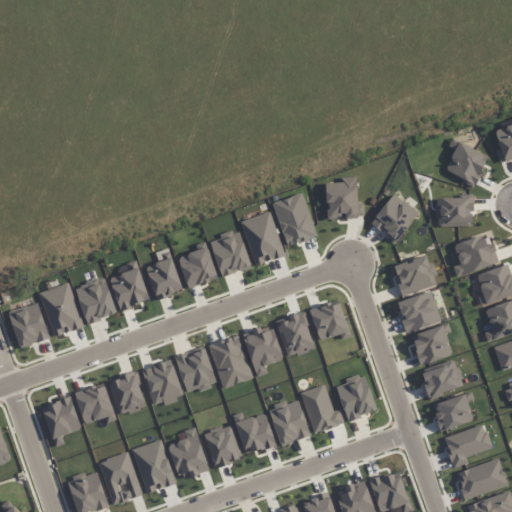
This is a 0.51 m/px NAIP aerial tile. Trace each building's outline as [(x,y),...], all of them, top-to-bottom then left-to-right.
[(499,163),(511,159),(511,125),(495,131),(500,149),(495,150),(499,163)] [(489,158),(452,138),(448,147),(455,151),(445,169),(463,179),(462,181),(473,187),(489,158)] [(325,183),(340,182),(340,177),(356,177),(357,204),(363,204),(363,216),(358,216),(358,217),(356,217),(356,218),(353,218),(353,219),(349,219),(349,218),(344,219),(344,217),(341,217),(336,218),(336,219),(333,219),(334,220),(329,220),(326,220),(326,210),(328,209),(328,203),(326,203),(325,183)] [(272,204),(301,194),(315,235),(309,237),(310,239),(299,242),(286,246),(285,245),(286,245),(272,204)] [(371,224),(396,243),(419,213),(393,194),(371,224)] [(436,227),(474,226),(474,197),(436,198),(436,227)] [(240,222),(269,211),(276,229),(277,228),(278,233),(277,233),(285,256),(273,260),(273,259),(256,266),(253,259),(253,258),(246,237),(245,235),(240,222)] [(211,246),(211,242),(220,238),(219,235),(232,230),(233,232),(239,232),(251,265),(250,266),(251,267),(240,271),(240,269),(234,271),(234,273),(222,277),(219,271),(213,254),(213,253),(211,246)] [(456,278),(499,262),(488,233),(453,246),(460,264),(452,267),(456,278)] [(178,261),(180,257),(186,255),(187,256),(187,255),(188,253),(204,248),(207,249),(218,279),(211,282),(211,283),(199,287),(199,286),(187,290),(179,266),(180,266),(178,261)] [(436,285),(433,276),(437,275),(434,264),(429,266),(426,256),(392,266),(402,296),(436,285)] [(146,267),(156,300),(183,291),(172,258),(146,267)] [(120,310),(149,301),(137,261),(116,268),(118,276),(110,278),(120,310)] [(481,306),(511,295),(511,276),(508,265),(476,275),(482,296),(478,297),(481,306)] [(87,324),(117,314),(104,277),(75,287),(87,324)] [(39,293),(54,337),(83,327),(69,283),(39,293)] [(396,302),(405,333),(441,322),(432,292),(396,302)] [(491,331),(484,333),(487,342),(511,334),(511,300),(485,309),(491,331)] [(309,310),(321,305),(322,307),(322,306),(322,305),(330,302),(332,307),(339,304),(350,336),(342,339),(340,333),(322,339),(319,339),(309,310)] [(49,340),(39,303),(9,311),(19,348),(49,340)] [(275,321),(301,312),(314,348),(308,350),(308,351),(296,355),(296,353),(289,356),(286,354),(285,350),(285,347),(280,333),(279,334),(275,321)] [(454,355),(444,325),(411,335),(420,366),(454,355)] [(242,334),(252,331),(251,330),(260,327),(262,334),(273,330),(282,357),(280,361),(273,362),(272,364),(264,367),(266,373),(257,376),(244,340),(242,334)] [(222,389),(252,378),(246,358),(245,358),(237,335),(231,337),(226,339),(226,338),(213,342),(213,343),(210,344),(209,346),(216,365),(216,370),(222,389)] [(511,367),(511,340),(493,347),(502,371),(511,367)] [(174,357),(185,353),(187,358),(193,356),(193,354),(198,352),(198,351),(205,349),(216,382),(211,384),(212,388),(199,393),(198,390),(186,394),(174,357)] [(183,397),(172,360),(142,369),(154,407),(183,397)] [(463,387),(455,361),(420,372),(428,398),(463,387)] [(108,381),(120,416),(148,407),(135,372),(108,381)] [(364,374),(345,381),(346,384),(336,387),(348,421),(377,411),(364,374)] [(74,394),(85,424),(114,414),(103,384),(74,394)] [(314,435),(341,425),(336,412),(332,413),(322,386),(299,394),(314,435)] [(440,432),(474,421),(468,402),(474,400),(472,392),(432,405),(440,432)] [(55,447),(65,444),(62,436),(81,429),(71,398),(42,407),(55,447)] [(284,447),(311,436),(298,402),(271,413),(284,447)] [(247,456),(277,446),(266,414),(244,421),(242,414),(234,417),(247,456)] [(0,464),(11,461),(0,425),(0,464)] [(444,437),(452,468),(467,464),(466,457),(491,449),(485,425),(444,437)] [(218,467),(241,458),(230,428),(206,437),(218,467)] [(181,480),(209,471),(195,429),(184,432),(186,440),(169,445),(181,480)] [(146,494),(175,484),(160,441),(131,451),(146,494)] [(113,507),(140,497),(125,456),(98,466),(113,507)] [(507,486),(499,459),(456,473),(465,500),(507,486)] [(378,511),(400,505),(402,511),(409,511),(413,511),(402,478),(397,480),(395,473),(369,482),(378,511)] [(76,511),(93,511),(106,508),(95,475),(67,484),(76,511)] [(344,511),(373,511),(364,486),(338,495),(344,511)] [(511,511),(511,500),(509,491),(466,506),(468,511),(511,511)] [(304,511),(332,511),(328,498),(312,503),(312,500),(304,502),(305,505),(303,506),(304,511)] [(0,511),(0,509),(7,502),(17,511),(0,511)]
